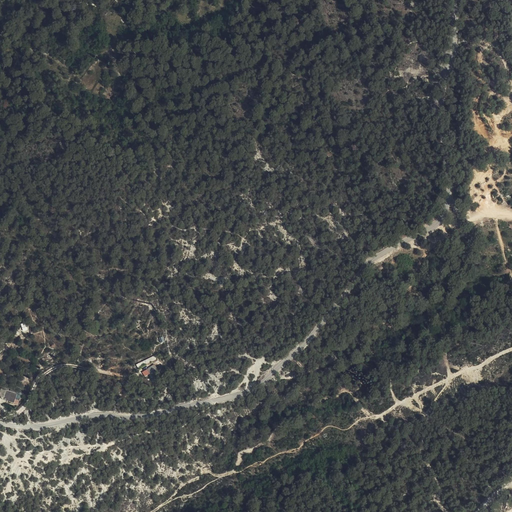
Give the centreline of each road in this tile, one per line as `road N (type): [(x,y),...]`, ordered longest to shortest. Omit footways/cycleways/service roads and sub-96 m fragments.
road 1 (unclassified): [(454,0),(454,48),(438,126),(449,181),(438,222),(364,265),(259,385),(171,410),(0,423)]
road 2 (track): [(1,423),(62,364),(143,371)]
